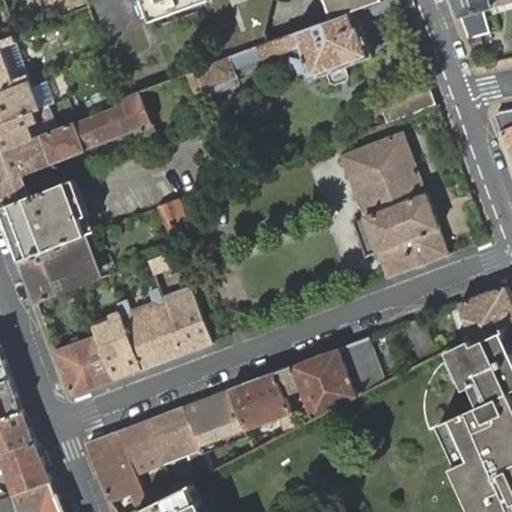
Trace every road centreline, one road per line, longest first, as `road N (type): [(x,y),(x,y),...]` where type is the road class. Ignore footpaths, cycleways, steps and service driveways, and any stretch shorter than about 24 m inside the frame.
road 1 (residential): [(511,255),(57,427)]
road 2 (residential): [(0,278),(57,427)]
road 3 (tertiary): [(511,224),(462,95)]
